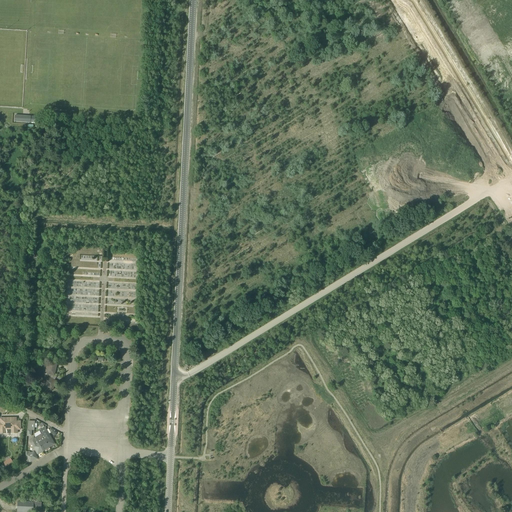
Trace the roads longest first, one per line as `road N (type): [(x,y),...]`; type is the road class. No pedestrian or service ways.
road 1 (tertiary): [(171,457),(193,0)]
road 2 (track): [(174,377),(511,178)]
road 3 (residential): [(67,433),(71,351),(88,339),(111,340),(126,353),(123,453)]
